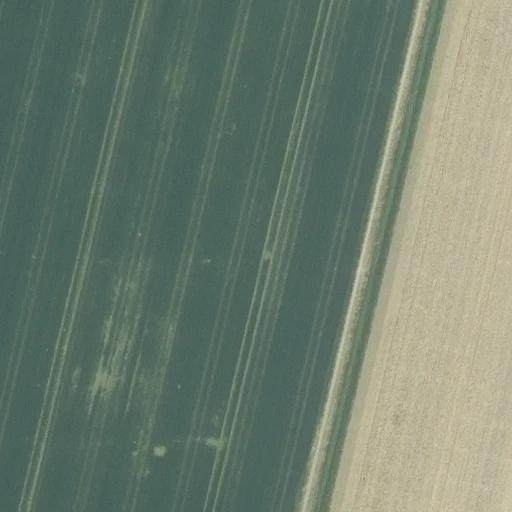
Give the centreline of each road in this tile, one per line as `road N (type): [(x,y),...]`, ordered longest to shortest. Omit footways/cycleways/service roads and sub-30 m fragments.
road 1 (track): [(451,0),(333,511)]
road 2 (track): [(427,0),(309,511)]
